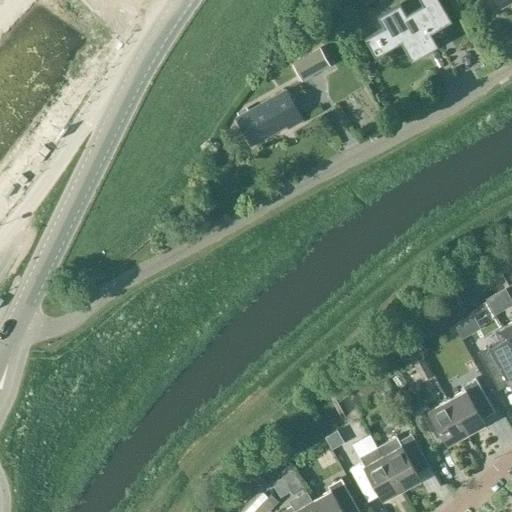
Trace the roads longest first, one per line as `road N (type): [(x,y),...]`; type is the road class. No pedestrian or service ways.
road 1 (residential): [(15,320),(61,326),(129,278),(511,65)]
road 2 (secondary): [(15,320),(125,95)]
road 3 (unclassified): [(125,95),(110,93),(80,121),(0,240)]
